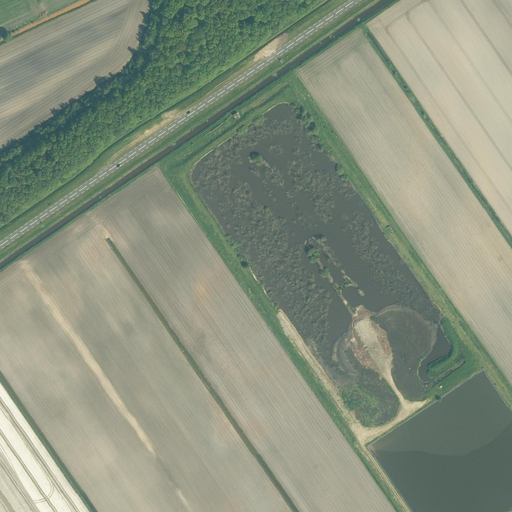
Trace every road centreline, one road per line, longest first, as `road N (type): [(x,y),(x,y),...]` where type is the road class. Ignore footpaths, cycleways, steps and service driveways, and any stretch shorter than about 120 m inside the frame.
road 1 (primary): [(0,245),(355,0)]
road 2 (track): [(317,0),(103,141),(0,224)]
